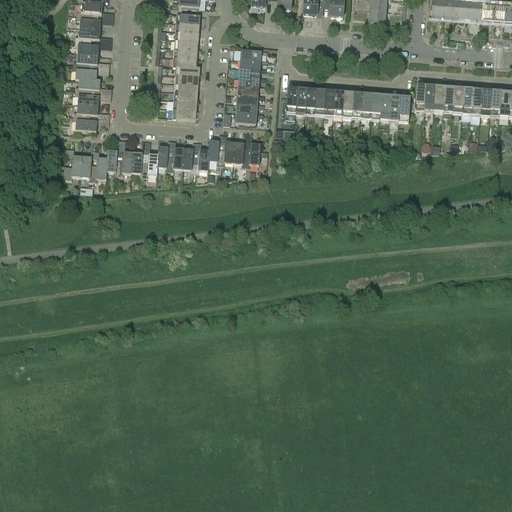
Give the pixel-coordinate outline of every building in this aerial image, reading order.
[(182,0),(178,0),(179,1),(178,6),(172,6),(171,10),(178,10),(178,9),(198,11),(199,1),(182,0)] [(272,2),(271,0),(251,0),(251,10),(265,11),(265,1),(272,2)] [(271,0),(272,2),(277,2),(277,12),(291,13),(291,0),(271,0)] [(317,9),(323,10),(323,0),(303,0),(304,1),(303,18),(317,19),(317,9)] [(330,0),(323,0),(323,10),(329,10),(329,20),(343,21),(344,4),(330,3),(330,0)] [(370,2),(369,14),(386,15),(387,3),(370,2)] [(432,3),(432,7),(431,20),(444,21),(445,4),(432,3)] [(456,22),(458,5),(445,4),(444,21),(456,22)] [(469,23),(470,6),(458,5),(456,22),(469,23)] [(76,23),(80,24),(80,23),(84,24),(85,17),(93,17),(93,18),(101,18),(100,21),(113,22),(113,17),(101,16),(102,8),(81,6),(80,16),(77,15),(76,23)] [(481,24),(482,7),(470,6),(469,23),(481,24)] [(493,25),(495,8),(482,7),(481,24),(493,25)] [(506,26),(507,9),(495,8),(493,25),(506,26)] [(368,27),(385,28),(386,15),(369,14),(368,27)] [(112,28),(113,22),(100,21),(101,18),(93,18),(93,17),(85,17),(84,24),(80,23),(80,24),(79,32),(100,34),(100,27),(112,28)] [(176,28),(198,29),(199,20),(176,18),(176,28)] [(198,38),(198,29),(176,28),(175,36),(198,38)] [(99,41),(100,34),(79,32),(78,41),(75,40),(74,49),(77,49),(78,49),(82,49),(83,41),(91,42),(91,43),(99,43),(98,46),(111,47),(111,42),(99,41)] [(197,46),(198,38),(175,36),(174,44),(197,46)] [(110,53),(111,47),(98,46),(99,43),(91,43),(91,42),(83,41),(82,49),(78,49),(77,49),(77,58),(98,59),(98,52),(110,53)] [(196,55),(197,46),(174,44),(174,53),(196,55)] [(196,63),(196,55),(174,53),(173,62),(196,63)] [(261,65),(261,64),(261,58),(267,59),(268,55),(261,55),(261,56),(241,54),(240,63),(261,65)] [(97,66),(98,59),(77,58),(76,66),(73,65),(72,74),(76,74),(80,74),(81,67),(88,67),(88,68),(97,68),(97,72),(109,73),(109,67),(97,66)] [(196,63),(173,62),(172,71),(176,71),(195,72),(196,63)] [(267,64),(261,64),(261,65),(240,63),(239,73),(260,74),(260,73),(260,68),(267,68),(267,64)] [(108,79),(109,73),(97,72),(97,68),(88,68),(88,67),(81,67),(80,74),(76,74),(75,83),(79,83),(96,84),(97,78),(108,79)] [(199,72),(195,72),(176,71),(175,80),(198,81),(199,72)] [(266,73),(260,73),(260,74),(239,73),(238,82),(259,83),(259,82),(259,77),(266,77),(266,73)] [(198,89),(198,81),(175,80),(174,88),(198,89)] [(266,82),(259,82),(259,83),(238,82),(238,91),(258,92),(258,91),(259,85),(265,86),(266,82)] [(99,97),(111,98),(111,92),(99,91),(100,84),(96,84),(79,83),(78,91),(75,91),(74,100),(78,100),(78,99),(83,100),(83,93),(91,93),(91,94),(99,94),(99,97)] [(197,98),(198,89),(174,88),(174,96),(197,98)] [(426,90),(415,89),(413,114),(424,115),(426,90)] [(435,90),(426,90),(424,115),(433,115),(435,90)] [(444,91),(435,90),(433,115),(442,116),(444,91)] [(265,91),(258,91),(258,92),(238,91),(237,100),(258,101),(258,100),(258,94),(264,95),(265,91)] [(442,121),(451,122),(452,117),(454,92),(444,91),(442,116),(442,121)] [(294,124),(295,117),(296,95),(296,92),(287,92),(284,124),(294,124)] [(296,92),(296,95),(295,117),(304,118),(306,93),(296,92)] [(463,93),(454,92),(452,117),(461,118),(463,93)] [(110,104),(111,98),(99,97),(99,94),(91,94),(91,93),(83,93),(83,100),(78,99),(78,100),(77,108),(98,110),(98,103),(110,104)] [(315,94),(306,93),(304,118),(313,119),(315,94)] [(473,93),(463,93),(461,118),(470,118),(473,93)] [(482,94),(473,93),(470,118),(480,119),(482,94)] [(325,95),(315,94),(313,119),(323,120),(323,117),(325,95)] [(491,95),(482,94),(480,119),(489,120),(491,95)] [(325,95),(323,117),(323,120),(332,120),(333,95),(325,95)] [(343,96),(333,95),(332,120),(341,121),(341,118),(343,96)] [(501,96),(491,95),(489,120),(498,120),(501,96)] [(196,107),(197,98),(174,96),(173,105),(196,107)] [(343,96),(341,118),(341,121),(351,122),(352,97),(343,96)] [(510,96),(501,96),(498,120),(508,121),(510,96)] [(362,97),(352,97),(351,122),(360,122),(360,119),(362,97)] [(362,97),(360,119),(360,122),(369,123),(371,98),(362,97)] [(380,99),(371,98),(369,123),(379,124),(379,121),(380,99)] [(380,99),(379,121),(379,124),(388,125),(390,100),(380,99)] [(264,100),(258,100),(258,101),(237,100),(236,109),(257,110),(257,109),(258,104),(264,104),(264,100)] [(399,100),(390,100),(388,125),(397,125),(398,122),(399,100)] [(399,100),(398,122),(397,125),(407,126),(409,101),(399,100)] [(196,115),(196,107),(173,105),(173,113),(196,115)] [(97,116),(98,110),(77,108),(76,116),(73,116),(72,124),(76,125),(76,124),(81,125),(81,117),(89,118),(89,119),(97,119),(97,122),(109,123),(109,117),(97,116)] [(263,109),(257,109),(257,110),(236,109),(236,118),(257,119),(256,118),(257,112),(263,113),(263,109)] [(195,124),(196,115),(173,113),(172,122),(195,124)] [(96,128),(106,129),(108,129),(109,123),(97,122),(97,119),(89,119),(89,118),(81,117),(81,125),(76,124),(76,125),(75,134),(96,135),(96,128)] [(263,118),(256,118),(257,119),(236,118),(235,127),(256,129),(256,121),(262,122),(263,118)] [(282,142),(283,133),(275,132),(274,139),(274,141),(282,142)] [(209,144),(208,155),(209,155),(208,166),(216,166),(216,169),(224,170),(224,167),(225,162),(217,161),(218,153),(219,153),(219,145),(222,146),(223,139),(219,139),(218,145),(209,144)] [(224,167),(233,168),(235,146),(226,145),(227,139),(223,139),(222,146),(219,145),(219,153),(218,153),(217,161),(225,162),(224,167)] [(243,147),(235,146),(233,168),(241,168),(241,171),(249,172),(249,169),(249,164),(242,163),(243,155),(244,148),(247,148),(248,141),(244,141),(243,147)] [(252,141),(248,141),(247,148),(244,148),(243,155),(242,163),(249,164),(249,169),(258,170),(260,148),(251,147),(252,141)] [(158,150),(157,158),(158,159),(156,171),(157,172),(165,172),(165,175),(173,176),(173,173),(172,173),(172,168),(165,168),(166,160),(167,160),(168,152),(171,152),(171,145),(167,145),(167,151),(158,150)] [(172,173),(173,173),(182,173),(184,153),(175,152),(175,145),(171,145),(171,152),(168,152),(167,160),(166,160),(165,168),(172,168),(172,173)] [(468,155),(476,156),(477,146),(469,145),(468,155)] [(192,153),(184,153),(182,173),(190,174),(190,178),(198,178),(198,175),(198,170),(191,170),(191,162),(192,162),(192,154),(196,154),(196,147),(193,147),(192,153)] [(207,176),(208,166),(209,155),(208,155),(200,154),(200,147),(196,147),(196,154),(192,154),(192,162),(191,162),(191,170),(198,170),(198,175),(207,176)] [(107,154),(106,162),(107,162),(105,175),(106,175),(114,176),(114,179),(122,180),(122,177),(122,172),(115,171),(115,163),(116,163),(117,155),(120,156),(121,149),(116,148),(116,155),(107,154)] [(122,177),(131,178),(132,156),(124,156),(124,149),(121,149),(120,156),(117,155),(116,163),(115,163),(115,171),(122,172),(122,177)] [(439,150),(431,149),(431,157),(439,158),(439,150)] [(141,157),(132,156),(131,178),(139,178),(139,182),(147,182),(147,179),(147,174),(140,173),(140,165),(141,166),(142,157),(145,158),(145,151),(142,150),(141,157)] [(157,180),(157,172),(156,171),(158,159),(157,158),(149,158),(149,151),(145,151),(145,158),(142,157),(141,166),(140,165),(140,173),(147,174),(147,179),(157,180)] [(72,181),(80,181),(82,160),(73,159),(74,153),(66,152),(65,160),(72,160),(71,171),(64,170),(63,183),(71,184),(72,181)] [(91,161),(82,160),(80,181),(89,182),(88,185),(97,186),(97,183),(96,183),(96,178),(89,177),(90,170),(91,170),(91,162),(94,162),(95,155),(91,155),(91,161)] [(106,184),(106,175),(105,175),(107,162),(106,162),(98,161),(99,155),(95,155),(94,162),(91,162),(91,170),(90,170),(89,177),(96,178),(96,183),(97,183),(106,184)]
